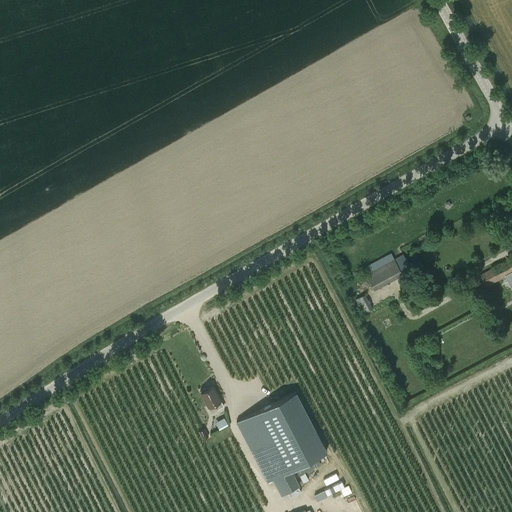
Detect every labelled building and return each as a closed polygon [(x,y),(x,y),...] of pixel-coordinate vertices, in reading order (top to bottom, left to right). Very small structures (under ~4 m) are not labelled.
[(374,289),(402,274),(391,254),(380,260),(383,264),(366,274),(374,289)] [(511,258),(481,274),(487,286),(506,276),(511,286),(511,258)] [(372,309),(365,294),(356,299),(363,313),(372,309)] [(211,412),(223,405),(213,386),(207,389),(206,387),(200,390),(201,392),(200,392),(211,412)] [(297,393),(242,421),(237,423),(267,481),(273,478),(280,493),(298,484),(290,469),(326,451),(297,393)] [(203,440),(209,436),(204,428),(198,431),(203,440)] [(341,481),(322,488),(325,494),(343,488),(341,481)] [(287,490),(290,496),(301,491),(298,484),(287,490)]
